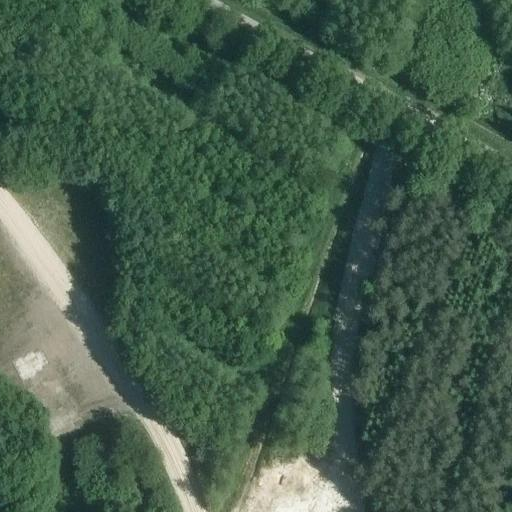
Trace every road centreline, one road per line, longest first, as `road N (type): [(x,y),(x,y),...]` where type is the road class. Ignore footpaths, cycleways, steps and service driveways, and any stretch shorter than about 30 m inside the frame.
road 1 (track): [(400,107),(340,356),(349,511)]
road 2 (track): [(0,200),(127,377),(196,511)]
